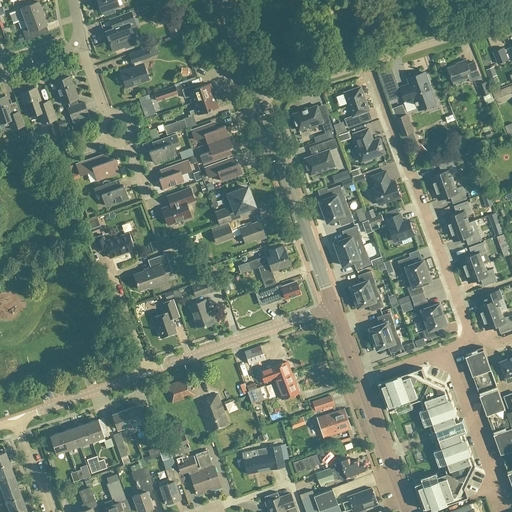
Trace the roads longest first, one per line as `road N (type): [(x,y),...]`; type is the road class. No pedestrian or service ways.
road 1 (residential): [(368,64),(465,337)]
road 2 (secondary): [(330,308),(257,98)]
road 3 (tertiary): [(144,372),(322,310)]
road 4 (residential): [(511,17),(368,64)]
road 5 (secondary): [(404,511),(356,379)]
road 6 (tertiary): [(15,420),(144,372)]
